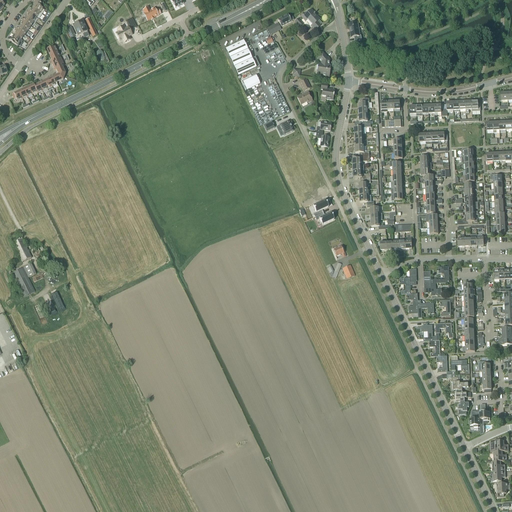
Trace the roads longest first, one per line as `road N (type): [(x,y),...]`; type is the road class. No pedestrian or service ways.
road 1 (unclassified): [(485,511),(279,84),(281,71),(323,30),(339,25)]
road 2 (primary): [(0,138),(189,39)]
road 3 (tertiary): [(348,81),(335,151),(338,183),(380,274)]
road 4 (tertiary): [(380,274),(462,447)]
road 5 (residential): [(275,429),(196,262)]
road 6 (residential): [(275,429),(388,377)]
